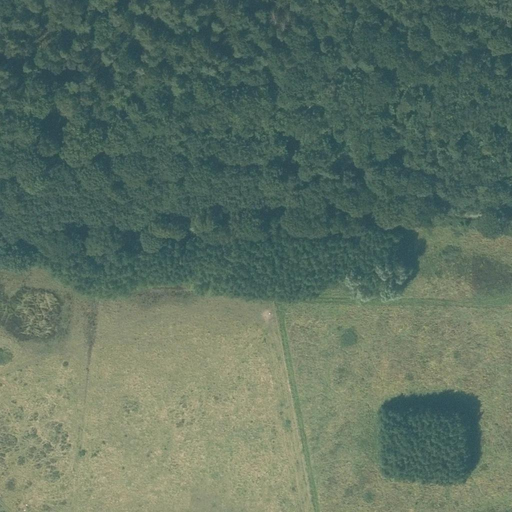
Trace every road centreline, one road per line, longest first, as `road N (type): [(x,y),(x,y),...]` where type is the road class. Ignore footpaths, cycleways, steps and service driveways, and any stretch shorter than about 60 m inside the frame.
road 1 (track): [(0,83),(70,98),(123,94),(511,38)]
road 2 (unclassified): [(511,224),(282,201),(0,242)]
